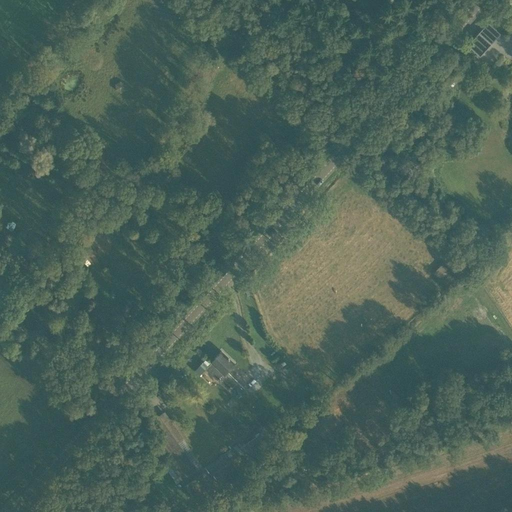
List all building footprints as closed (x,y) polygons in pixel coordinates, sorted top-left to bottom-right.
[(468,45),(481,56),(492,44),(479,33),(468,45)] [(120,80),(113,85),(118,93),(125,89),(120,80)] [(433,272),(438,278),(448,269),(442,263),(433,272)] [(206,367),(236,398),(245,389),(227,370),(234,362),(222,350),(211,361),(212,362),(211,363),(206,367)] [(184,379),(192,369),(186,365),(178,374),(184,379)] [(185,485),(196,501),(212,489),(214,492),(222,486),(218,481),(271,446),(265,437),(262,433),(261,433),(238,448),(236,445),(203,468),(169,419),(154,429),(161,439),(156,442),(157,443),(155,444),(163,456),(162,456),(167,464),(164,466),(168,473),(169,474),(168,475),(171,480),(172,480),(175,484),(180,481),(184,486),(185,485)] [(261,425),(257,428),(261,433),(262,433),(265,437),(274,429),(271,425),(271,424),(268,420),(264,423),(265,425),(262,427),(261,425)]
